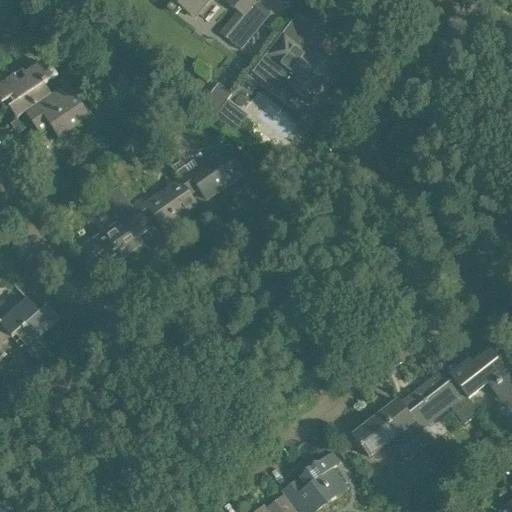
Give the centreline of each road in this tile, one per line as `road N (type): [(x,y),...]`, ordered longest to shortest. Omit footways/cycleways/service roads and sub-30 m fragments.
road 1 (residential): [(193,511),(489,281)]
road 2 (residential): [(106,327),(353,147)]
road 3 (residential): [(489,281),(353,147)]
road 4 (residential): [(106,327),(0,190)]
road 5 (residential): [(353,147),(444,39)]
road 6 (residential): [(0,416),(106,327)]
